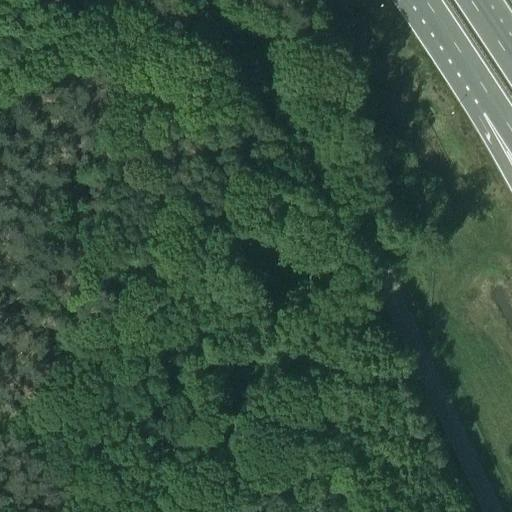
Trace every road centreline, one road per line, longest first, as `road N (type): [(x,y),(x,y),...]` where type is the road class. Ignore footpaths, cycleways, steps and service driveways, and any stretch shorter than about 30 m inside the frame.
road 1 (unclassified): [(492,511),(372,252),(219,0)]
road 2 (track): [(96,0),(241,33)]
road 3 (trunk): [(423,0),(495,107)]
